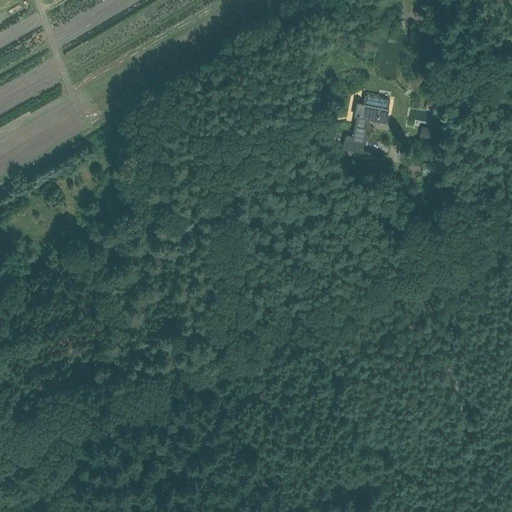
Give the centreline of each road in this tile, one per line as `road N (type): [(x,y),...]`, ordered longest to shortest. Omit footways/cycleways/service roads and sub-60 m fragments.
road 1 (track): [(16,447),(511,230)]
road 2 (track): [(426,267),(503,511)]
